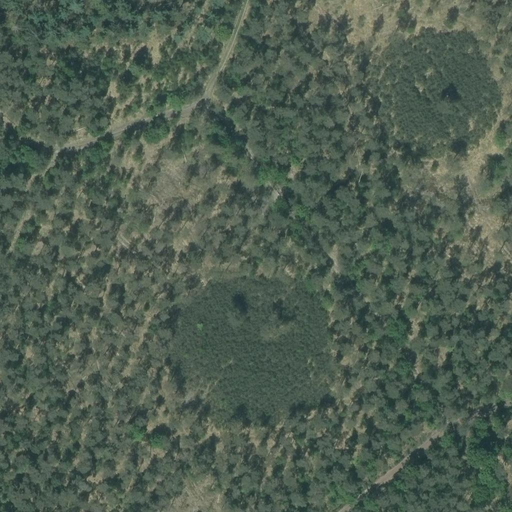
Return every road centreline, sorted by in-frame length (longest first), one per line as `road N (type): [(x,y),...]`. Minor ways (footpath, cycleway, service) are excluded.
road 1 (track): [(201,88),(450,422)]
road 2 (track): [(201,88),(50,150),(0,115)]
road 3 (track): [(450,422),(343,511)]
